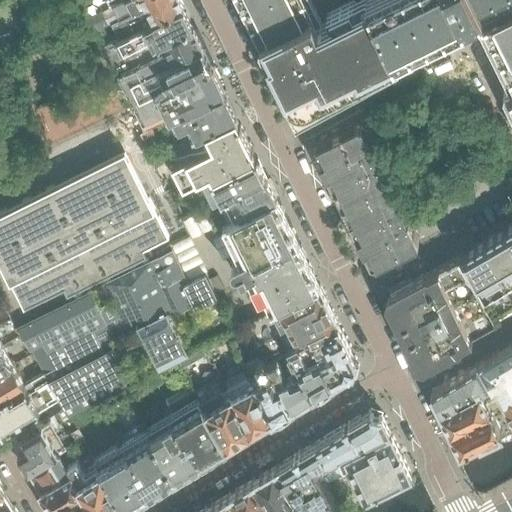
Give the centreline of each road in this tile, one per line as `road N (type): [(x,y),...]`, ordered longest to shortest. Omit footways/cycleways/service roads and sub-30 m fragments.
road 1 (residential): [(392,366),(211,0)]
road 2 (residential): [(152,511),(392,366)]
road 3 (residential): [(457,511),(392,366)]
